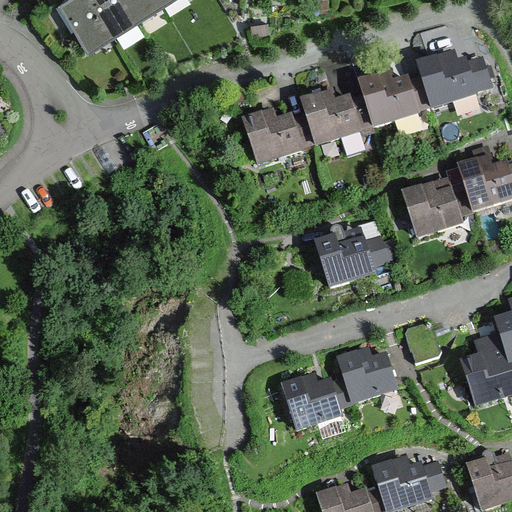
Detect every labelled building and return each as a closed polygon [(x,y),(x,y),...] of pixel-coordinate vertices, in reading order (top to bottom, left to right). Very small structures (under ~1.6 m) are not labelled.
[(89,0),(68,0),(60,6),(88,52),(112,38),(89,0)] [(121,0),(89,0),(112,38),(136,23),(121,0)] [(154,0),(121,0),(136,23),(160,9),(154,0)] [(154,0),(160,9),(174,0),(154,0)] [(449,54),(421,63),(437,110),(479,96),(467,60),(453,65),(449,54)] [(390,73),(362,82),(377,129),(420,115),(408,79),(394,84),(390,73)] [(334,90),(306,100),(321,147),(364,133),(352,96),(337,101),(334,90)] [(276,110),(248,119),(263,166),(306,152),(294,116),(280,120),(276,110)] [(491,158),(463,167),(479,214),(511,203),(511,172),(509,164),(495,169),(491,158)] [(450,181),(408,196),(423,239),(465,225),(450,181)] [(363,231),(320,244),(335,290),(377,277),(363,231)] [(511,318),(500,323),(504,335),(511,359),(511,318)] [(511,359),(504,335),(479,344),(484,358),(464,364),(480,410),(511,399),(511,359)] [(369,351),(341,360),(357,407),(399,393),(387,357),(373,362),(369,351)] [(312,377),(284,387),(299,434),(342,420),(330,383),(315,388),(312,377)] [(491,460),(469,467),(482,511),(483,511),(511,503),(511,462),(494,468),(491,460)] [(403,461),(374,471),(388,511),(407,511),(433,504),(421,467),(406,472),(403,461)] [(351,485),(323,495),(328,511),(375,511),(369,492),(355,496),(351,485)]
